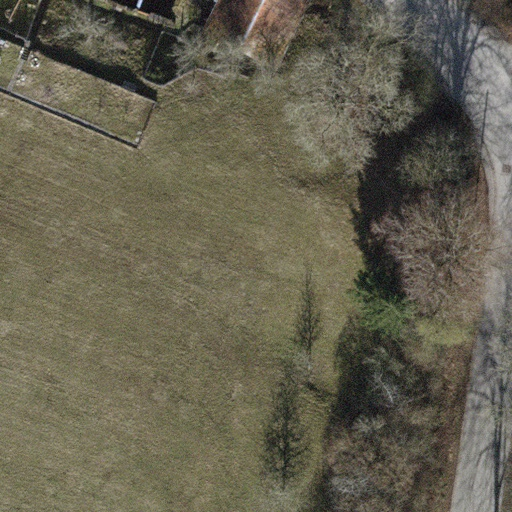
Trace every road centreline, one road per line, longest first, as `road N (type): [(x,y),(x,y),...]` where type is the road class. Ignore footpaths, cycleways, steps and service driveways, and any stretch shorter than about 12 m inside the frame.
road 1 (tertiary): [(469,511),(511,254)]
road 2 (tertiary): [(511,96),(415,0)]
